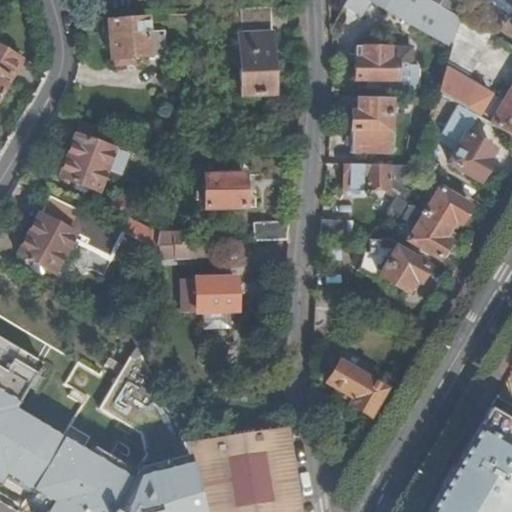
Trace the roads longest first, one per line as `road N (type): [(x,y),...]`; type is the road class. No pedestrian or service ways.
road 1 (residential): [(321,0),(293,305),(299,398),(321,511)]
road 2 (secondary): [(511,255),(358,511)]
road 3 (secondary): [(386,511),(511,296)]
road 4 (unknown): [(54,467),(84,410),(78,391),(65,383),(42,381),(23,401),(21,443),(52,466)]
road 5 (residential): [(45,0),(65,67),(0,164)]
